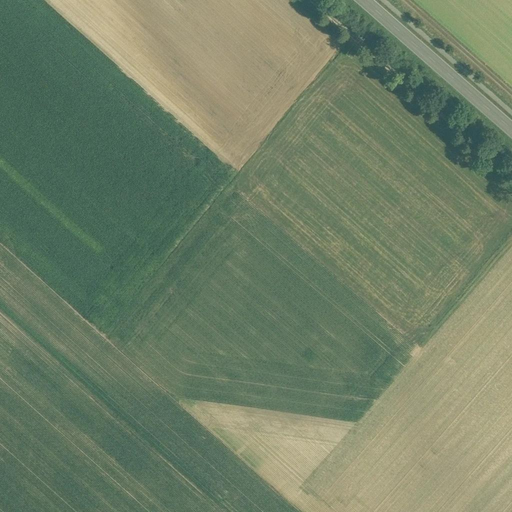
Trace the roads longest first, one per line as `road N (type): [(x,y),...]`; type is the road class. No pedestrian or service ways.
road 1 (track): [(312,0),(511,176)]
road 2 (secondary): [(511,128),(365,0)]
road 3 (track): [(406,0),(511,94)]
